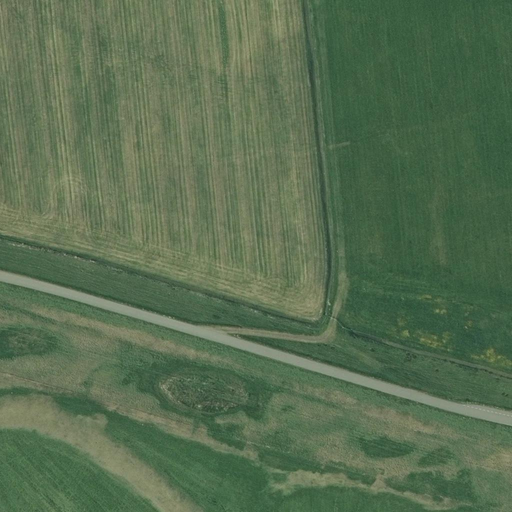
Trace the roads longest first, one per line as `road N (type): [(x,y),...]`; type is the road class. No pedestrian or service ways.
road 1 (tertiary): [(0,277),(511,421)]
road 2 (track): [(336,302),(319,339),(200,333)]
